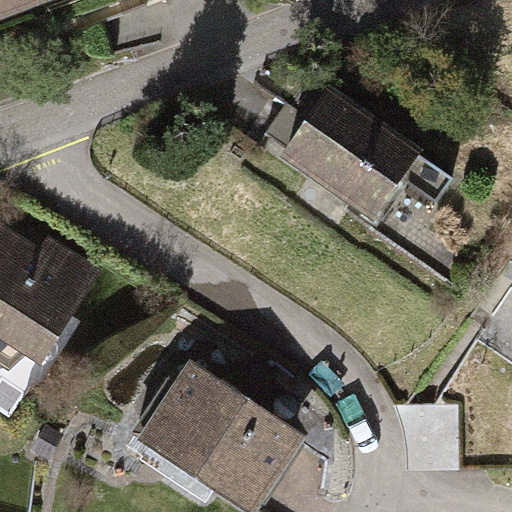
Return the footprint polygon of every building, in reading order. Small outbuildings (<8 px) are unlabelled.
[(0,0),(0,36),(89,0),(0,0)] [(296,83),(239,163),(345,240),(403,160),(296,83)] [(435,232),(469,187),(439,164),(404,208),(435,232)] [(102,283),(0,232),(0,353),(43,375),(102,283)] [(276,511),(329,439),(202,349),(139,437),(245,511),(276,511)]
